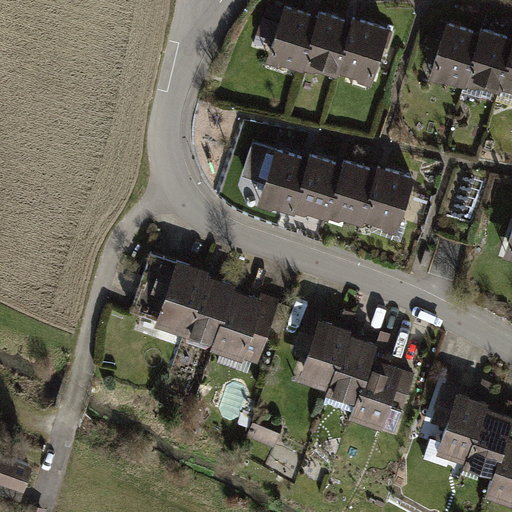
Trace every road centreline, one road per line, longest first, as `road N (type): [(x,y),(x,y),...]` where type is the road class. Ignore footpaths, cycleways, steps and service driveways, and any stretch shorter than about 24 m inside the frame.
road 1 (residential): [(511,350),(404,292),(226,231),(177,187)]
road 2 (residential): [(177,187),(136,220),(110,256),(43,502)]
road 3 (residential): [(204,0),(168,100),(166,144),(177,187)]
